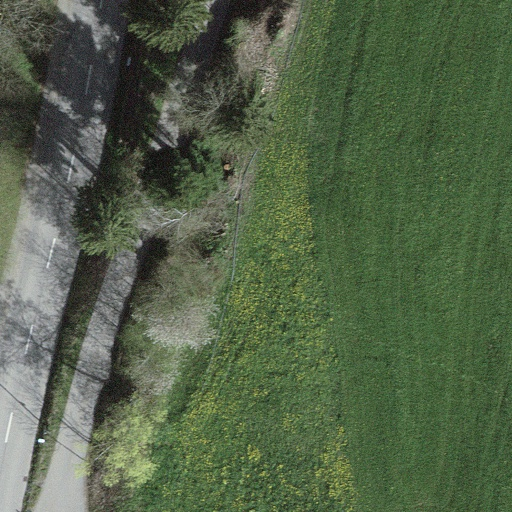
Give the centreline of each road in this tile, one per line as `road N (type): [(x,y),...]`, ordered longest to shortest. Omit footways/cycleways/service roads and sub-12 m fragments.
road 1 (unclassified): [(55,511),(211,0)]
road 2 (tertiary): [(98,0),(0,472)]
